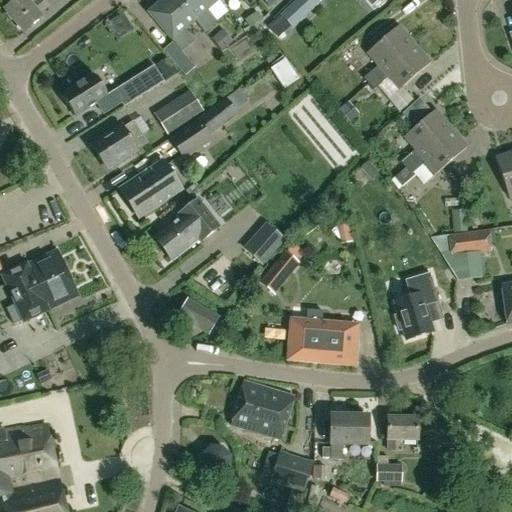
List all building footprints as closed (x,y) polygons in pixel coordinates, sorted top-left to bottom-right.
[(15,0),(4,10),(23,33),(41,18),(38,15),(49,5),(44,0),(15,0)] [(160,0),(146,13),(172,42),(180,52),(189,45),(179,34),(194,21),(176,0),(160,0)] [(217,2),(215,0),(176,0),(194,21),(203,32),(211,25),(202,14),(217,2)] [(292,28),(312,10),(303,0),(295,0),(280,15),(281,16),(276,20),(287,31),(291,27),(292,28)] [(256,11),(244,18),(249,27),(261,19),(256,11)] [(368,85),(414,47),(397,27),(365,55),(376,67),(363,79),(368,85)] [(211,40),(221,51),(230,43),(220,32),(211,40)] [(414,47),(368,85),(373,91),(386,79),(399,94),(431,67),(414,47)] [(272,72),(287,62),(281,52),(265,61),(272,72)] [(194,67),(185,57),(175,66),(184,76),(194,67)] [(175,73),(166,59),(155,67),(164,81),(175,73)] [(60,96),(74,117),(96,103),(102,114),(124,100),(117,89),(107,96),(93,75),(60,96)] [(239,89),(169,139),(184,161),(212,140),(210,137),(238,117),(234,111),(248,102),(239,89)] [(189,90),(152,114),(167,136),(203,112),(189,90)] [(339,111),(349,123),(357,117),(346,105),(339,111)] [(406,169),(450,130),(434,111),(402,139),(414,151),(400,163),(406,169)] [(136,151),(146,144),(132,123),(122,130),(120,127),(90,146),(104,168),(111,168),(136,151)] [(467,148),(450,130),(406,169),(411,175),(424,163),(435,176),(467,148)] [(210,190),(243,174),(233,152),(199,168),(210,190)] [(511,152),(494,159),(508,198),(511,196),(511,152)] [(360,169),(371,180),(379,173),(368,161),(360,169)] [(162,163),(119,190),(138,219),(180,192),(162,163)] [(154,239),(170,260),(183,251),(186,251),(198,242),(199,243),(219,228),(197,200),(177,215),(179,217),(167,227),(167,229),(154,239)] [(466,232),(465,212),(453,212),(454,232),(466,232)] [(349,221),(336,224),(340,243),(352,241),(349,221)] [(262,266),(285,241),(265,223),(243,249),(262,266)] [(431,239),(454,276),(458,282),(481,279),(481,275),(484,274),(483,263),(479,263),(479,262),(467,263),(466,255),(492,253),(491,244),(495,244),(493,231),(488,232),(488,230),(431,239)] [(55,251),(1,277),(15,305),(5,309),(13,325),(22,321),(23,322),(77,296),(55,251)] [(275,288),(296,262),(285,254),(278,263),(276,262),(263,278),(275,288)] [(434,302),(424,273),(399,282),(405,298),(390,303),(395,316),(391,318),(396,332),(400,330),(403,341),(429,332),(420,306),(434,302)] [(511,284),(500,287),(506,327),(511,325),(511,284)] [(178,317),(206,334),(216,318),(187,301),(178,317)] [(316,369),(316,365),(355,368),(357,333),(320,330),(320,322),(289,320),(285,362),(312,364),(312,368),(316,369)] [(220,321),(216,327),(221,331),(225,324),(220,321)] [(47,371),(36,376),(39,384),(50,379),(47,371)] [(4,395),(32,389),(30,380),(2,386),(4,395)] [(293,398),(242,383),(230,427),(279,441),(293,398)] [(330,461),(342,461),(342,445),(367,445),(367,418),(330,418),(330,461)] [(387,441),(388,441),(387,451),(401,452),(401,441),(417,441),(417,419),(387,418),(387,441)] [(0,429),(0,497),(1,497),(4,511),(65,511),(58,482),(10,493),(9,487),(57,476),(46,426),(4,434),(3,429),(0,429)] [(199,467),(223,466),(222,436),(198,437),(199,467)] [(313,463),(280,452),(270,483),(304,493),(313,463)] [(377,466),(387,466),(387,458),(377,458),(377,466)] [(375,483),(401,483),(401,466),(387,466),(377,466),(375,466),(375,483)] [(314,468),(314,480),(325,481),(325,468),(314,468)] [(303,501),(300,511),(311,511),(318,488),(310,486),(306,502),(303,501)] [(333,490),(329,498),(345,505),(349,497),(333,490)]
